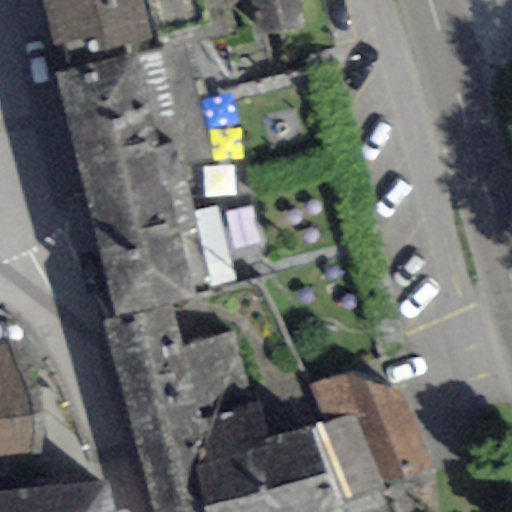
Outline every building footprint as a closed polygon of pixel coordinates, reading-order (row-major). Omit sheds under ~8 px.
[(40,0),(52,47),(62,44),(68,72),(155,52),(143,0),(40,0)] [(303,0),(250,0),(258,35),(309,24),(303,0)] [(68,72),(55,75),(112,316),(168,302),(211,292),(182,168),(211,161),(183,45),(155,52),(68,72)] [(103,320),(122,396),(239,368),(229,333),(179,346),(168,302),(112,316),(103,320)] [(16,345),(0,347),(0,470),(38,466),(41,450),(41,422),(32,385),(16,345)] [(386,358),(308,384),(326,424),(363,413),(383,484),(430,466),(386,358)] [(248,406),(239,368),(122,396),(145,475),(268,440),(258,403),(248,406)] [(268,440),(145,475),(155,511),(345,511),(344,506),(386,494),(383,484),(363,413),(326,424),(268,440)] [(0,511),(111,511),(107,481),(0,494),(0,511)]
